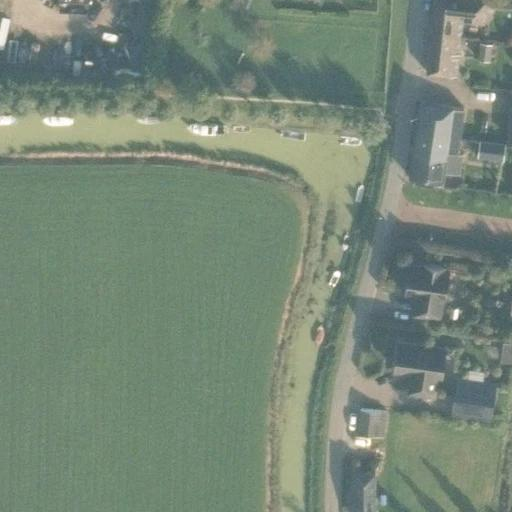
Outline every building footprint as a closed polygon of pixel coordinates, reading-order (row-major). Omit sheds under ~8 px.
[(435,0),(432,30),(461,34),(463,18),(484,20),(486,0),(435,0)] [(132,13),(131,64),(145,64),(146,13),(132,13)] [(457,73),(461,34),(432,30),(428,70),(457,73)] [(493,41),(480,39),(478,57),(491,59),(493,41)] [(463,105),(422,99),(411,174),(443,179),(447,148),(456,149),(463,105)] [(503,157),(506,140),(480,137),(477,154),(503,157)] [(409,287),(423,289),(422,297),(420,297),(418,310),(442,313),(445,293),(447,293),(451,267),(446,266),(447,263),(427,260),(426,264),(413,262),(409,287)] [(448,344),(399,337),(394,368),(411,371),(408,390),(436,394),(438,374),(443,375),(448,344)] [(497,380),(458,374),(453,410),(492,416),(497,380)] [(387,409),(361,406),(358,431),(384,434),(387,409)] [(376,511),(375,468),(355,469),(355,511),(376,511)]
